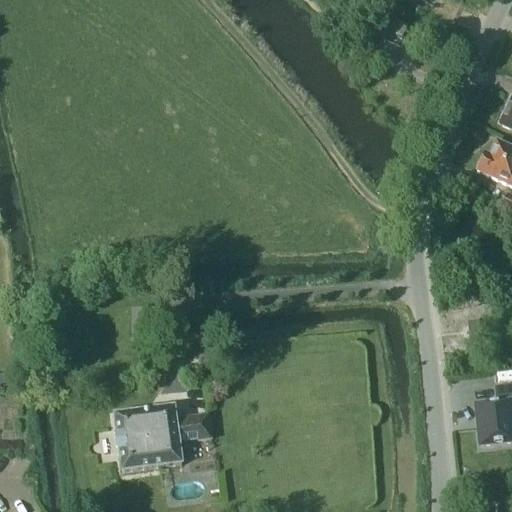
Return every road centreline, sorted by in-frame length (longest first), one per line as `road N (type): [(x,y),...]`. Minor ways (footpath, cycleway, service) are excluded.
road 1 (unclassified): [(441,511),(415,224),(430,159),(503,0)]
road 2 (track): [(415,224),(372,199),(204,0)]
